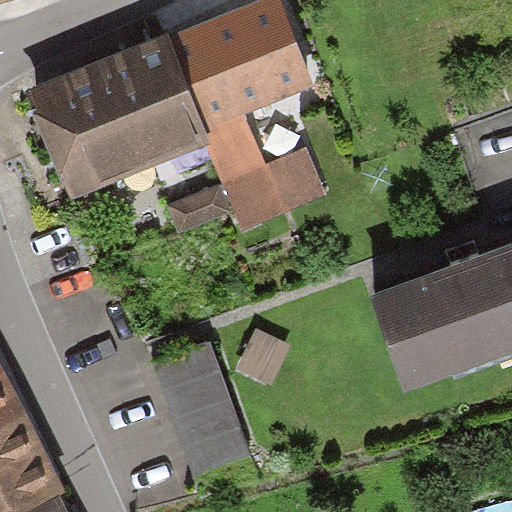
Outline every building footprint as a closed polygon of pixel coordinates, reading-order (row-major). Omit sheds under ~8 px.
[(253,0),(169,35),(209,131),(247,115),(319,85),(283,0),(253,0)] [(168,33),(29,91),(73,198),(208,143),(213,141),(209,131),(169,35),(168,33)] [(267,165),(247,115),(209,131),(213,141),(208,143),(244,227),(325,194),(306,149),(267,165)] [(233,211),(222,183),(170,204),(181,232),(233,211)] [(511,247),(473,262),(369,299),(405,395),(511,356),(511,247)] [(259,331),(244,367),(274,380),(290,344),(259,331)] [(213,342),(156,363),(196,476),(254,456),(213,342)] [(0,511),(15,511),(59,492),(0,364),(0,511)] [(68,511),(59,492),(15,511),(68,511)]
